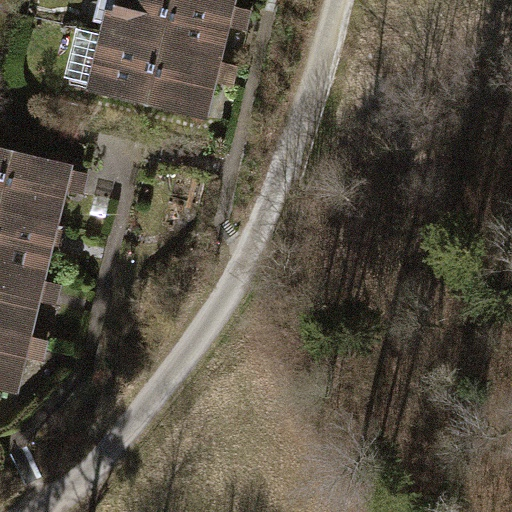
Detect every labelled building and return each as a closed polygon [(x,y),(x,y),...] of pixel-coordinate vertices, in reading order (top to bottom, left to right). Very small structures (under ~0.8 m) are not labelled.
[(228,2),(218,0),(116,0),(109,32),(215,58),(228,2)] [(215,58),(109,32),(95,90),(201,115),(215,58)] [(0,148),(0,209),(52,222),(66,164),(0,148)] [(0,209),(0,268),(39,277),(52,222),(0,209)] [(0,268),(0,326),(26,333),(39,277),(0,268)] [(0,326),(0,386),(12,390),(26,333),(0,326)]
